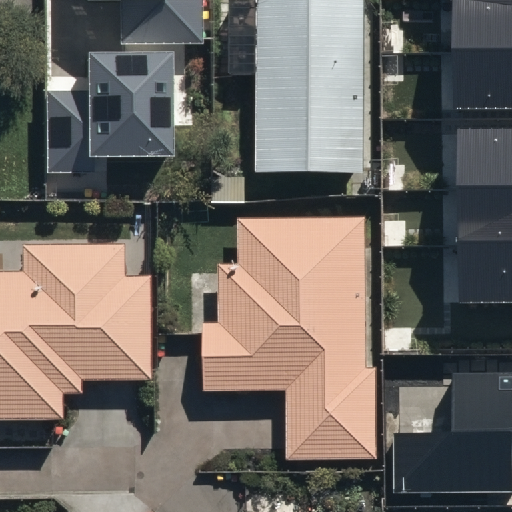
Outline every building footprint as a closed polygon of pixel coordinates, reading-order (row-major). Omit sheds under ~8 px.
[(86,0),(87,2),(118,2),(118,45),(204,45),(204,0),(86,0)] [(361,0),(258,0),(257,161),(359,162),(361,0)] [(511,0),(453,0),(455,115),(511,114),(511,0)] [(48,90),(48,174),(94,174),(94,157),(174,157),(174,51),(88,51),(88,90),(48,90)] [(511,129),(457,130),(460,303),(511,302),(511,129)] [(446,181),(393,181),(393,237),(446,237),(446,181)] [(364,358),(363,211),(237,212),(238,254),(215,254),(215,313),(204,313),(205,378),(282,378),(283,449),(376,448),(375,358),(364,358)] [(148,367),(148,265),(123,265),(123,238),(19,239),(19,262),(0,262),(0,409),(58,410),(57,382),(75,382),(76,367),(148,367)] [(511,372),(453,373),(454,433),(392,434),(393,493),(511,491),(511,372)]
